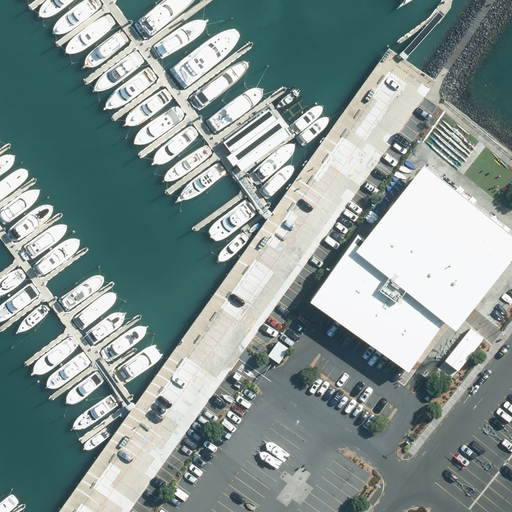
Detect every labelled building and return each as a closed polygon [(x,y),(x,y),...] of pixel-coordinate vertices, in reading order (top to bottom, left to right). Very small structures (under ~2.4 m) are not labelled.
[(239,159),(245,167),(294,132),(273,102),(226,136),(234,148),(229,151),(236,161),(239,159)] [(511,228),(425,159),(365,234),(359,230),(315,294),(411,366),(446,315),(458,324),(511,254),(511,228)] [(291,327),(283,336),(298,347),(304,339),(298,335),(302,330),(297,326),(294,329),(291,327)] [(471,373),(461,366),(436,401),(445,408),(471,373)] [(440,414),(428,406),(410,432),(421,440),(440,414)]
